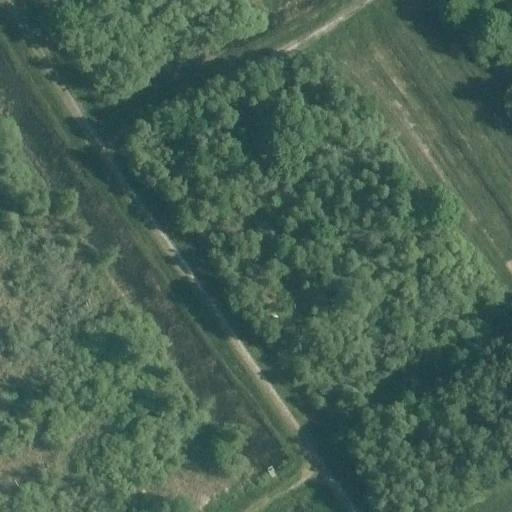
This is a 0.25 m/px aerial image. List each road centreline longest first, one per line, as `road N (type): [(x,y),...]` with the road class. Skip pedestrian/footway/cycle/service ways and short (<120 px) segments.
road 1 (track): [(317,463),(98,143)]
road 2 (track): [(98,143),(298,44),(367,0)]
road 3 (track): [(3,0),(98,143)]
